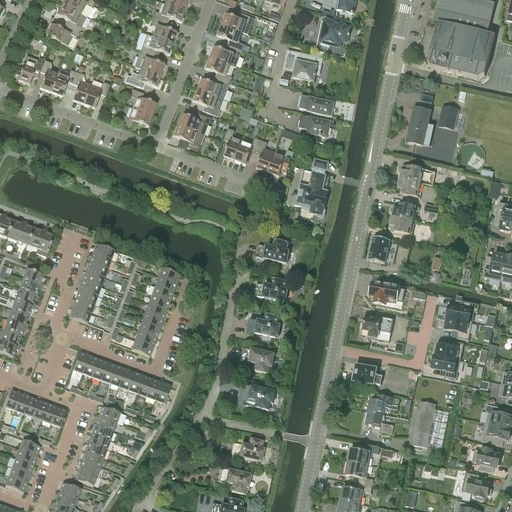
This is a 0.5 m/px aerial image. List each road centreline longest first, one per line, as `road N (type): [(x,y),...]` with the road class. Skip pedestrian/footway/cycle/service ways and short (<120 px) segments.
road 1 (residential): [(333,353),(392,68)]
road 2 (residential): [(198,418),(211,396),(238,253)]
road 3 (residential): [(155,146),(0,88)]
road 4 (residential): [(62,338),(153,371),(174,316)]
road 5 (residential): [(155,146),(208,0)]
road 6 (residential): [(39,510),(77,407),(43,395)]
road 7 (residential): [(333,353),(413,367),(425,306)]
road 8 (residential): [(280,193),(155,146)]
